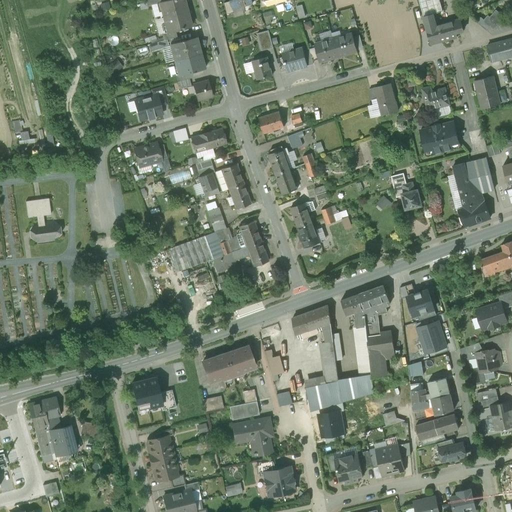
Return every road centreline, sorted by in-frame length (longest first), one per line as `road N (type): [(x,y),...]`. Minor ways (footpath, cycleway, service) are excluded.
road 1 (residential): [(454,50),(234,107)]
road 2 (secondary): [(511,226),(302,302)]
road 3 (residential): [(234,107),(109,144),(98,161),(109,231)]
road 4 (residential): [(234,107),(302,302)]
road 5 (secondary): [(302,302),(112,367)]
road 6 (residential): [(317,506),(483,466)]
road 7 (residential): [(112,367),(150,511)]
road 8 (residential): [(0,500),(26,493),(0,395)]
